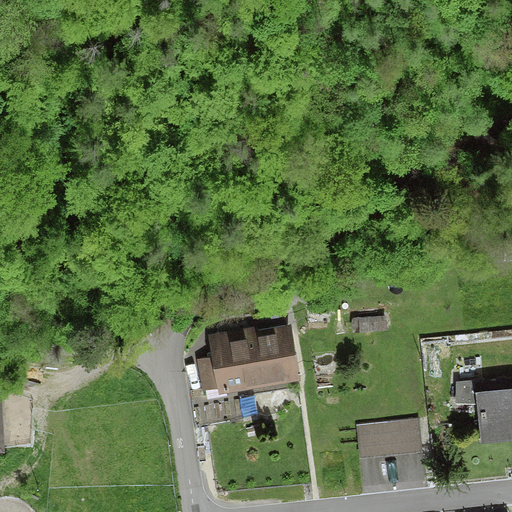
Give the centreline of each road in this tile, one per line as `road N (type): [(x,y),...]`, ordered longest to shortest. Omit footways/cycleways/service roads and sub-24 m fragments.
road 1 (track): [(0,347),(165,350),(186,312),(511,112)]
road 2 (residential): [(165,350),(193,511)]
road 3 (residential): [(363,511),(511,495)]
